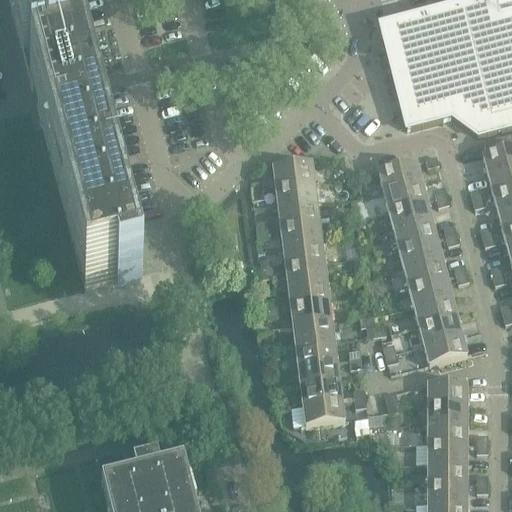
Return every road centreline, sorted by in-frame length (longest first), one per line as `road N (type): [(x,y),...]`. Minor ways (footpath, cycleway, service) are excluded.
road 1 (residential): [(501,511),(493,324),(444,137),(373,155),(351,148),(314,103)]
road 2 (residential): [(241,511),(166,246),(189,215),(314,103)]
